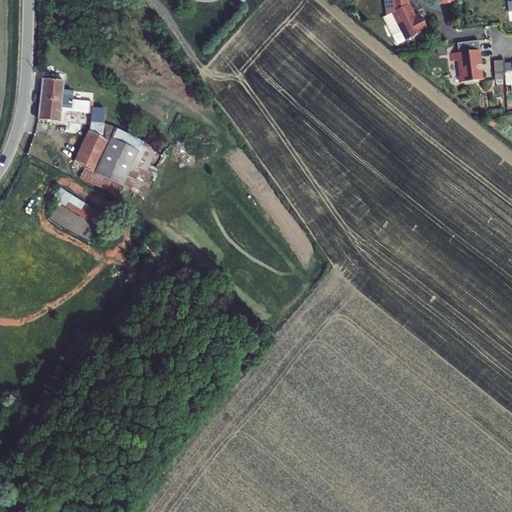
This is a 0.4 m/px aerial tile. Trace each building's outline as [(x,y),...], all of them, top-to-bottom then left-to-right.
[(407,0),(383,0),(386,16),(392,14),(405,41),(426,30),(421,20),(417,22),(414,16),(408,4),(407,0)] [(459,43),(460,53),(479,51),(478,41),(459,43)] [(479,51),(460,53),(457,53),(449,54),(450,62),(458,61),(461,83),(481,81),(479,72),(482,71),(479,51)] [(502,61),(493,62),(494,80),(503,79),(502,61)] [(37,88),(34,120),(56,122),(57,110),(70,112),(70,110),(89,112),(87,131),(70,159),(80,166),(86,170),(104,143),(100,140),(102,121),(103,107),(90,105),(90,103),(70,101),(71,93),(60,91),(60,81),(62,81),(62,74),(38,71),(37,88)] [(60,91),(71,93),(72,82),(62,81),(60,81),(60,91)] [(104,143),(86,170),(92,173),(97,177),(103,181),(109,184),(115,189),(127,196),(153,155),(102,121),(100,140),(104,143)] [(80,179),(86,170),(80,166),(75,175),(80,179)] [(85,183),(92,173),(86,170),(80,179),(85,183)] [(92,173),(85,183),(91,187),(97,177),(92,173)] [(97,191),(103,181),(97,177),(91,187),(97,191)] [(50,195),(58,185),(53,181),(45,190),(50,195)] [(102,195),(109,184),(103,181),(97,191),(102,195)] [(109,184),(102,195),(109,199),(115,189),(109,184)] [(65,190),(58,185),(50,195),(56,200),(65,190)] [(70,195),(65,190),(56,200),(62,204),(70,195)] [(66,208),(74,198),(70,195),(62,204),(66,208)] [(80,204),(74,198),(66,208),(72,213),(80,204)] [(86,208),(80,204),(72,213),(78,217),(86,208)] [(91,212),(86,208),(78,217),(83,222),(91,212)] [(96,216),(91,212),(83,222),(88,226),(96,216)]
